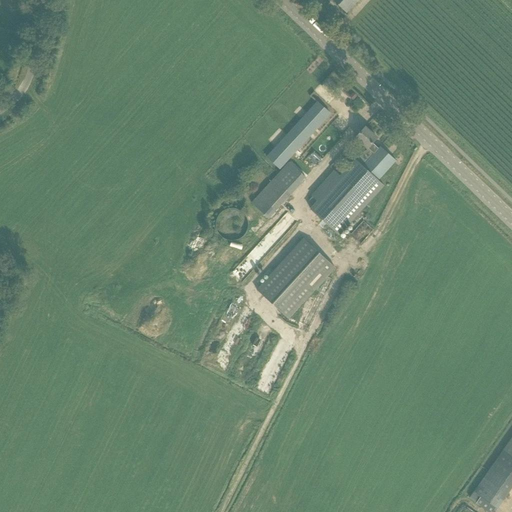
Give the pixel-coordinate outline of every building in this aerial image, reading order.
[(332,0),(346,13),(358,0),(332,0)] [(317,102),(267,158),(280,169),(324,122),(329,126),(297,161),(310,173),(348,131),(317,102)] [(365,128),(355,138),(367,149),(356,161),(354,159),(340,176),(334,170),(311,196),(317,201),(309,209),(338,235),(383,185),(378,181),(396,161),(380,147),(378,149),(372,143),(377,138),(365,128)] [(251,203),(269,219),(305,178),(288,162),(251,203)] [(288,319),(335,268),(303,239),(256,290),(288,319)] [(497,509),(511,486),(511,436),(473,493),(497,509)]
